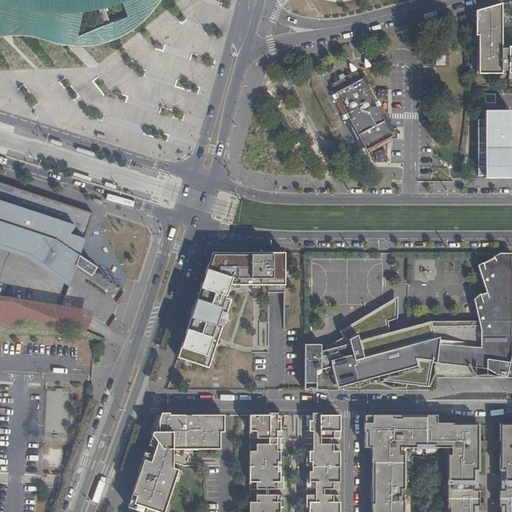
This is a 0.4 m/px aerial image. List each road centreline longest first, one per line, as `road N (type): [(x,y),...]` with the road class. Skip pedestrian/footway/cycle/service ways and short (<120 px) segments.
road 1 (unclassified): [(187,219),(261,236),(511,236)]
road 2 (secondary): [(187,219),(173,227),(71,511)]
road 3 (unclassified): [(511,200),(284,200),(201,178)]
road 4 (residential): [(132,406),(349,407)]
road 5 (secondary): [(201,178),(0,116)]
road 6 (secondary): [(132,406),(193,229),(187,219)]
road 7 (secondary): [(0,162),(187,219)]
road 8 (residential): [(511,407),(349,407)]
road 9 (secondary): [(233,25),(197,164),(201,178)]
road 10 (secondary): [(201,178),(216,168),(248,45)]
road 11 (unclassified): [(306,30),(442,0)]
